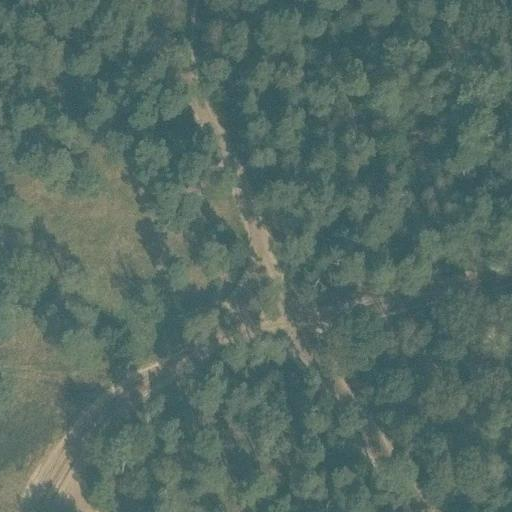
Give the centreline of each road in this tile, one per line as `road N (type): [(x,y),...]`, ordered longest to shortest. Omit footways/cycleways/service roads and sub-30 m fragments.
road 1 (track): [(199,0),(176,74),(249,213),(280,320),(150,369),(95,411),(34,511)]
road 2 (track): [(425,511),(280,320),(511,288)]
